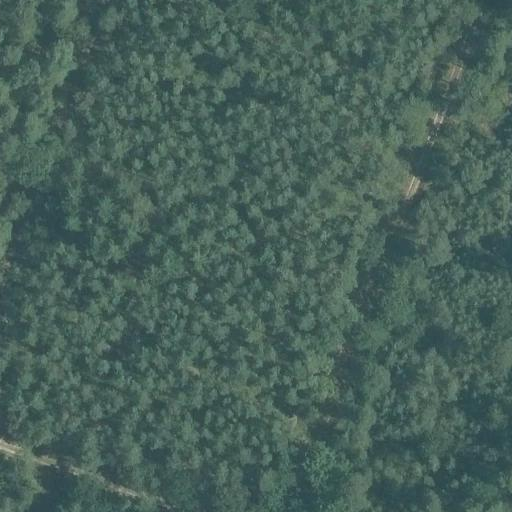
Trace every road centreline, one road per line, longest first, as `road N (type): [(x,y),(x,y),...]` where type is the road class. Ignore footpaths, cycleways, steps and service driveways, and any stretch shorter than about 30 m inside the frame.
road 1 (track): [(288,511),(481,0)]
road 2 (track): [(0,286),(107,0)]
road 3 (track): [(189,511),(0,445)]
